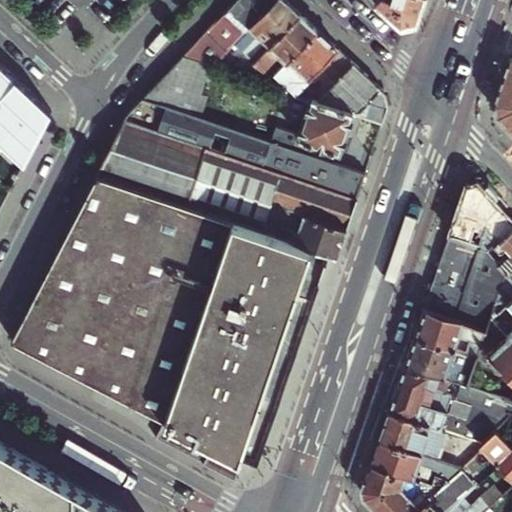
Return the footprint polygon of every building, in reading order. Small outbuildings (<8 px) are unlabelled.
[(236,0),(184,55),(210,63),(233,41),(275,0),(236,0)] [(294,6),(288,0),(275,0),(233,41),(253,60),(301,12),(294,6)] [(426,0),(375,0),(404,26),(413,24),(419,22),(426,0)] [(268,75),(318,27),(311,21),(301,12),(253,60),(240,73),(263,81),(268,75)] [(294,91),(340,48),(330,39),(318,27),(268,75),(281,87),(294,91)] [(294,91),(311,97),(355,111),(385,121),(391,106),(388,98),(386,91),(340,48),(294,91)] [(184,55),(143,98),(200,117),(208,96),(200,94),(210,63),(184,55)] [(511,56),(511,55),(501,83),(495,102),(497,113),(511,129),(511,56)] [(0,140),(24,163),(52,109),(43,101),(11,71),(0,60),(0,140)] [(355,111),(311,97),(298,137),(341,151),(348,131),(355,111)] [(143,98),(126,118),(359,197),(364,182),(368,172),(200,117),(143,98)] [(359,197),(126,118),(97,173),(279,236),(289,207),(348,228),(354,212),(359,197)] [(97,173),(12,338),(240,456),(265,383),(283,332),(313,247),(279,236),(97,173)] [(511,217),(478,181),(466,184),(445,245),(424,307),(446,314),(463,264),(505,278),(509,269),(490,248),(511,227),(511,217)] [(289,207),(279,236),(313,247),(339,256),(348,228),(289,207)] [(509,269),(511,266),(511,227),(490,248),(509,269)] [(490,320),(491,319),(511,299),(511,266),(509,269),(505,278),(490,320)] [(499,328),(511,315),(511,299),(491,319),(499,328)] [(487,328),(446,314),(424,307),(420,321),(415,335),(453,347),(458,335),(468,338),(463,351),(476,355),(487,328)] [(511,334),(485,360),(511,389),(511,334)] [(453,347),(415,335),(410,349),(405,364),(454,380),(455,380),(466,384),(476,355),(463,351),(453,347)] [(397,387),(389,411),(459,433),(484,441),(497,429),(511,414),(511,399),(467,384),(461,400),(484,408),(480,423),(451,413),(457,396),(451,394),(455,380),(454,380),(405,364),(397,387)] [(457,441),(459,433),(389,411),(385,424),(380,438),(436,457),(444,436),(457,441)] [(169,422),(159,440),(232,476),(238,458),(212,444),(169,422)] [(484,441),(482,443),(511,475),(511,445),(497,429),(484,441)] [(129,511),(0,438),(0,511),(129,511)] [(436,457),(380,438),(376,450),(372,462),(433,483),(436,474),(443,476),(445,468),(448,461),(436,457)] [(463,466),(448,461),(445,468),(457,472),(463,466)] [(436,474),(433,483),(372,462),(366,481),(366,482),(364,490),(367,496),(380,511),(413,511),(445,483),(450,479),(443,476),(436,474)] [(445,483),(413,511),(447,511),(460,500),(463,498),(479,483),(463,466),(457,472),(450,479),(445,483)] [(450,479),(457,472),(445,468),(443,476),(450,479)] [(460,500),(447,511),(481,511),(502,494),(493,485),(470,506),(463,498),(460,500)]
